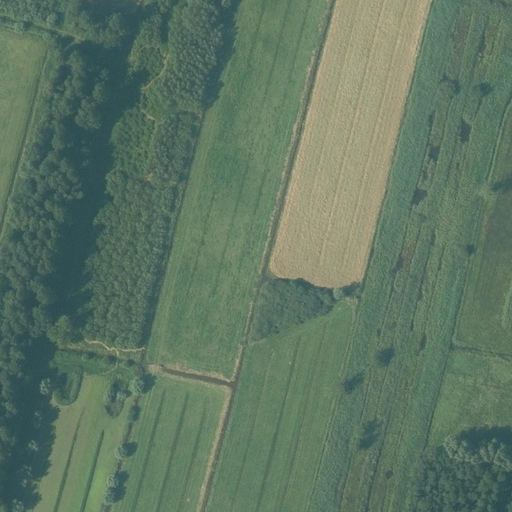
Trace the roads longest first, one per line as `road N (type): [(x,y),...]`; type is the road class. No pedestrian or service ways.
road 1 (track): [(0,511),(93,161)]
road 2 (track): [(200,174),(118,511)]
road 3 (track): [(0,17),(60,34),(112,68),(134,0)]
